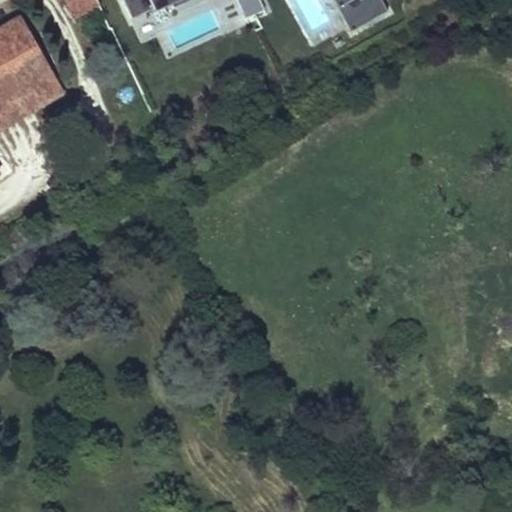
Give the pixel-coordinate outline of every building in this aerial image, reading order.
[(97,0),(65,0),(74,19),(101,7),(97,0)] [(119,0),(127,18),(174,0),(119,0)] [(258,0),(236,0),(244,18),(263,9),(258,0)] [(377,0),(319,0),(334,34),(383,14),(377,0)] [(238,2),(217,9),(222,26),(243,19),(238,2)] [(13,21),(7,24),(0,28),(0,109),(12,102),(21,117),(56,97),(13,21)] [(12,102),(0,109),(0,128),(21,117),(12,102)]
